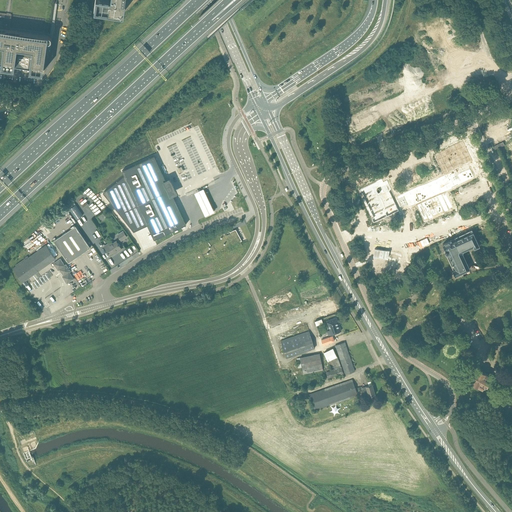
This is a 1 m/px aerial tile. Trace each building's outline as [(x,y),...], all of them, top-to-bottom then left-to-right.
[(95,0),(94,7),(124,12),(125,0),(95,0)] [(0,66),(1,66),(14,68),(29,70),(43,72),(45,54),(46,52),(47,41),(48,41),(49,41),(50,41),(51,40),(51,39),(51,38),(51,37),(51,36),(50,36),(50,35),(49,35),(0,28),(0,66)] [(440,155),(435,157),(437,163),(439,162),(442,168),(440,168),(443,174),(447,172),(448,174),(458,169),(459,171),(463,169),(462,167),(467,165),(466,163),(471,161),(469,155),(467,156),(464,150),(466,149),(463,144),(458,147),(454,149),(453,147),(449,149),(450,151),(444,153),(445,153),(440,155)] [(124,175),(103,192),(134,231),(147,225),(154,239),(156,239),(186,224),(177,205),(174,199),(173,195),(172,193),(174,192),(169,181),(166,182),(165,179),(154,155),(122,171),(124,175)] [(363,193),(361,194),(364,201),(366,200),(369,206),(367,206),(370,214),(372,213),(373,215),(372,216),(373,220),(375,219),(376,221),(380,219),(381,221),(392,215),(392,214),(396,212),(395,210),(397,209),(395,205),(393,206),(392,203),(394,203),(391,195),(389,196),(388,194),(390,193),(385,183),(383,184),(382,182),(378,184),(377,182),(366,188),(366,189),(362,191),(363,193)] [(425,201),(412,206),(417,216),(419,214),(422,219),(420,220),(423,226),(429,224),(429,222),(434,220),(434,221),(445,216),(445,215),(449,213),(450,214),(456,211),(453,205),(452,205),(449,200),(452,199),(448,190),(433,197),(434,199),(426,203),(425,201)] [(203,191),(194,195),(205,218),(214,214),(203,191)] [(74,202),(67,206),(76,220),(83,215),(74,202)] [(75,226),(64,233),(79,255),(90,248),(75,226)] [(229,231),(219,236),(221,241),(195,254),(199,262),(231,246),(232,247),(242,241),(236,230),(230,233),(229,231)] [(123,231),(117,235),(121,240),(127,237),(123,231)] [(455,238),(443,244),(445,250),(444,251),(446,254),(453,269),(453,270),(452,270),(455,276),(470,269),(467,264),(462,253),(463,251),(466,249),(471,247),(473,246),(474,248),(479,246),(473,232),(472,232),(456,240),(455,238)] [(68,263),(79,255),(64,233),(53,241),(68,263)] [(116,241),(105,248),(108,252),(107,252),(108,253),(109,254),(117,249),(118,251),(121,249),(116,241)] [(46,245),(29,257),(39,270),(55,258),(46,245)] [(22,282),(39,270),(29,257),(28,258),(27,256),(25,258),(26,259),(13,268),(22,282)] [(70,271),(66,264),(65,265),(60,259),(53,263),(58,270),(59,269),(63,276),(62,276),(67,283),(74,279),(69,272),(70,271)] [(329,335),(341,331),(336,318),(327,321),(330,330),(327,331),(329,335)] [(309,331),(280,341),(286,358),(314,348),(309,331)] [(332,336),(321,340),(323,345),(334,341),(332,336)] [(336,347),(345,374),(355,371),(345,342),(335,346),(335,347),(336,347)] [(300,361),(303,374),(322,370),(319,354),(314,355),(315,358),(300,361)] [(341,367),(337,356),(328,360),(332,370),(341,367)] [(340,376),(344,375),(341,367),(326,372),(328,378),(339,375),(340,376)] [(472,371),(470,370),(467,375),(469,376),(467,380),(482,388),(484,385),(486,386),(489,381),(487,380),(489,376),(475,367),(472,371)] [(314,410),(358,395),(352,379),(309,394),(314,410)] [(362,388),(364,397),(375,394),(372,385),(362,388)]
